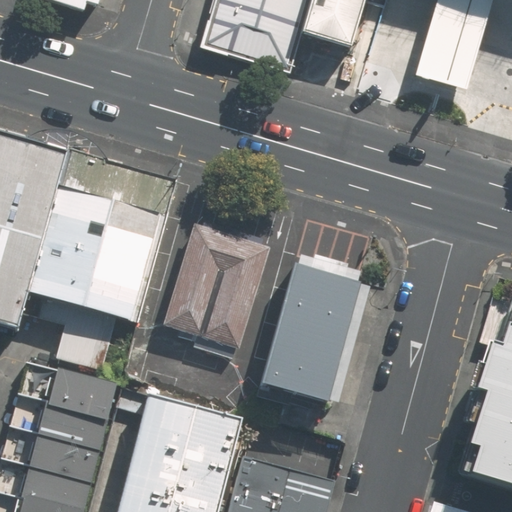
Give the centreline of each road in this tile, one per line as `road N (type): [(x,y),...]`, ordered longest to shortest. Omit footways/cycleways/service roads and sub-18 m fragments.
road 1 (primary): [(464,198),(124,96)]
road 2 (residential): [(464,198),(383,511)]
road 3 (primary): [(124,96),(0,60)]
